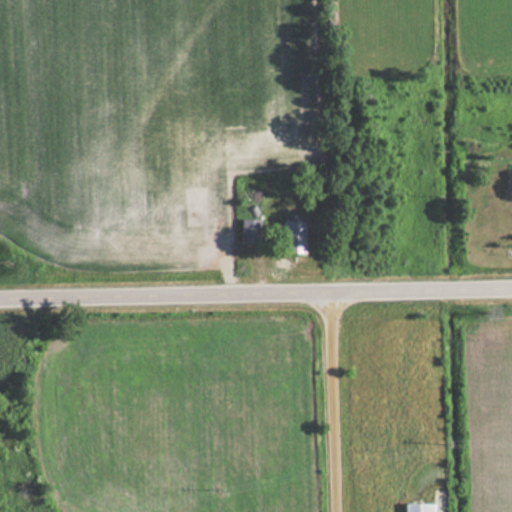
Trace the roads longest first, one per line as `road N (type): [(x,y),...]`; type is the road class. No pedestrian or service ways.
road 1 (residential): [(0,304),(511,294)]
road 2 (residential): [(340,511),(333,298)]
